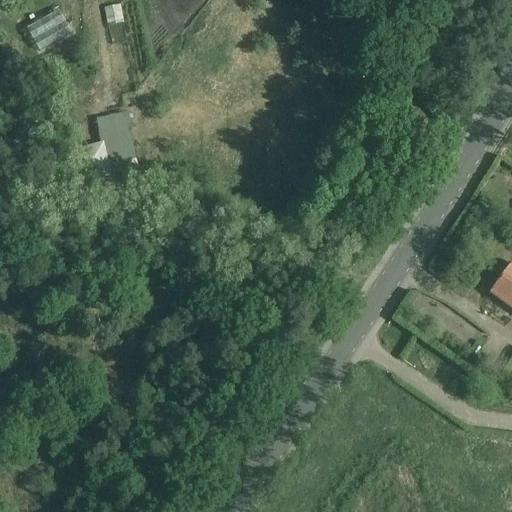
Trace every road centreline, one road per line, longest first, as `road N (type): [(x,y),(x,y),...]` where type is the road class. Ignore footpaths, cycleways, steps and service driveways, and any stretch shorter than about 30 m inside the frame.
road 1 (tertiary): [(234,511),(511,90)]
road 2 (unknown): [(463,168),(314,0)]
